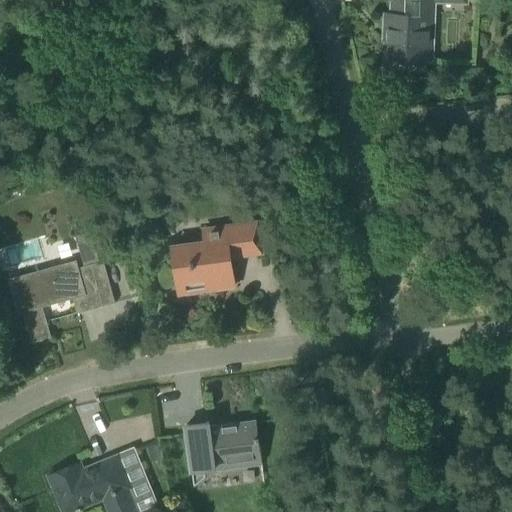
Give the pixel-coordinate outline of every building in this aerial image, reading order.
[(465,4),(464,0),(392,0),(392,14),(385,14),(384,28),(388,28),(388,39),(386,38),(385,59),(392,60),(392,62),(398,62),(398,60),(430,61),(432,16),(432,2),(465,4)] [(282,93),(292,91),(291,81),(280,83),(282,93)] [(261,252),(257,222),(203,230),(204,242),(172,246),(178,293),(234,286),(230,256),(261,252)] [(75,234),(83,265),(98,261),(89,230),(75,234)] [(77,313),(114,303),(102,261),(78,267),(76,260),(9,280),(17,308),(21,307),(31,342),(50,337),(42,307),(72,298),(77,313)] [(211,422),(186,426),(194,484),(204,476),(203,469),(262,461),(256,422),(212,428),(211,422)] [(136,511),(123,480),(127,479),(117,455),(82,469),(79,462),(48,475),(63,511),(67,511),(82,506),(81,504),(102,495),(109,511),(136,511)]
